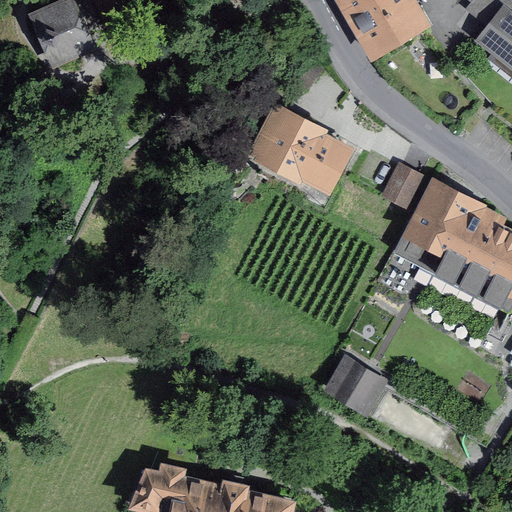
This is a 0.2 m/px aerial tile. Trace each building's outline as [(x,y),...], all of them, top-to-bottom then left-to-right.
[(99,46),(79,0),(53,0),(30,10),(54,65),(99,46)] [(98,0),(106,10),(127,9),(131,0),(98,0)] [(333,0),(328,3),(365,67),(428,29),(411,0),(333,0)] [(511,15),(504,10),(511,0),(472,0),(464,10),(484,26),(471,43),(511,75),(511,15)] [(307,92),(324,71),(305,56),(288,77),(307,92)] [(347,155),(321,141),(324,135),(277,109),(275,113),(267,108),(241,157),(249,161),(246,166),(293,192),(296,187),(322,201),(347,155)] [(404,212),(421,176),(395,164),(378,200),(404,212)] [(511,293),(511,226),(505,223),(508,216),(487,205),(488,202),(433,174),(403,233),(444,254),(436,269),(456,279),(461,268),(465,270),(460,281),(480,291),(485,280),(489,282),(484,293),(503,303),(509,292),(511,293)] [(384,382),(343,355),(321,394),(362,420),(384,382)] [(160,461),(158,468),(144,466),(127,505),(158,511),(292,511),(296,498),(248,488),(249,483),(222,477),(221,482),(184,474),(186,466),(160,461)]
